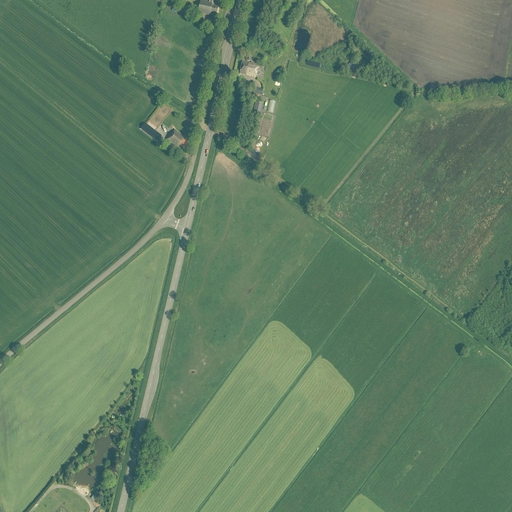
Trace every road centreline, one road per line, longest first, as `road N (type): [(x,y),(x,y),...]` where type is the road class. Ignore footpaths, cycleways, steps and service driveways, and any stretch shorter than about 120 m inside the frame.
road 1 (track): [(511,355),(201,124)]
road 2 (secondary): [(121,511),(187,229)]
road 3 (secondary): [(187,229),(240,0)]
road 4 (unclassified): [(229,0),(189,173),(163,218)]
road 5 (unclassified): [(0,363),(163,218)]
